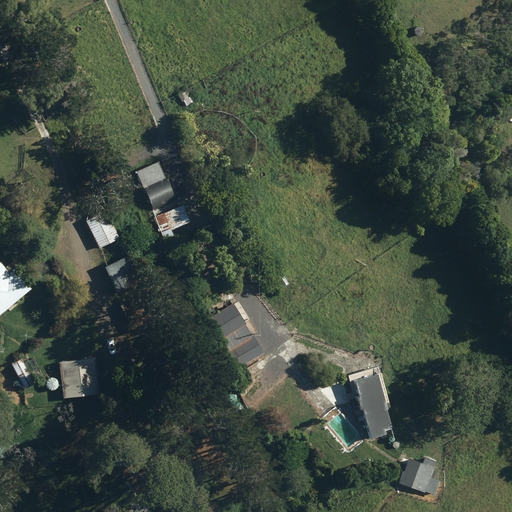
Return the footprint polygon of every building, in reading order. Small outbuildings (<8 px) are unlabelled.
[(224,127),(231,120),(220,111),(214,118),(224,127)] [(241,137),(247,131),(234,120),(229,126),(241,137)] [(150,155),(147,151),(138,156),(142,165),(152,159),(153,162),(157,159),(153,153),(150,155)] [(187,223),(180,206),(176,208),(157,163),(133,174),(161,238),(170,233),(169,231),(187,223)] [(95,215),(82,222),(89,237),(103,231),(95,215)] [(0,313),(28,289),(2,258),(0,260),(0,313)] [(124,268),(104,278),(113,296),(133,286),(124,268)] [(199,313),(204,320),(199,323),(220,355),(224,353),(235,370),(260,354),(228,305),(211,315),(207,308),(199,313)] [(6,360),(15,376),(28,368),(18,352),(6,360)] [(56,363),(59,399),(96,396),(93,359),(56,363)] [(268,376),(256,361),(226,385),(239,400),(268,376)] [(388,428),(383,410),(388,409),(376,368),(347,376),(349,384),(353,398),(350,399),(354,412),(357,411),(366,441),(384,436),(382,432),(387,430),(386,428),(388,428)] [(411,459),(404,456),(393,483),(422,494),(434,462),(421,457),(419,463),(410,460),(411,459)]
